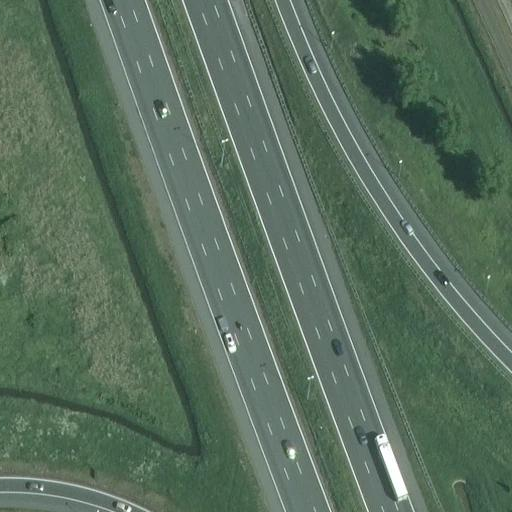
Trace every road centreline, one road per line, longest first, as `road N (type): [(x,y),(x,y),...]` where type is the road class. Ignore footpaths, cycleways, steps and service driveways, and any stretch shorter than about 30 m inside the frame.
road 1 (motorway): [(394,511),(203,0)]
road 2 (motorway): [(123,0),(308,511)]
road 3 (motorway): [(511,360),(410,241),(357,156),(282,0)]
road 4 (motorway): [(0,484),(62,490),(129,511)]
